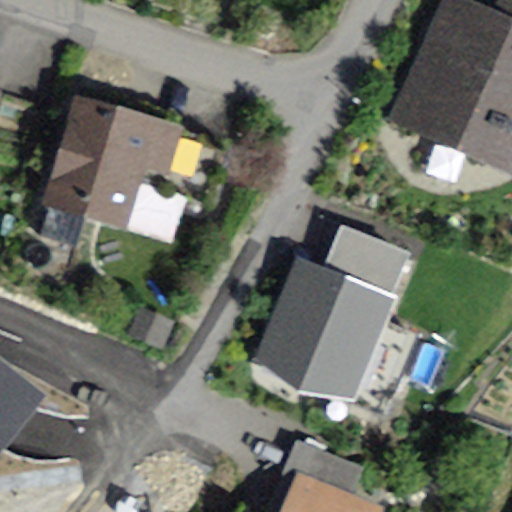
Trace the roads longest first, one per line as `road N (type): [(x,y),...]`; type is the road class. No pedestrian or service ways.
road 1 (residential): [(151,402),(262,250),(342,116)]
road 2 (residential): [(342,116),(21,0)]
road 3 (track): [(71,511),(151,402)]
road 4 (residential): [(342,116),(380,0)]
